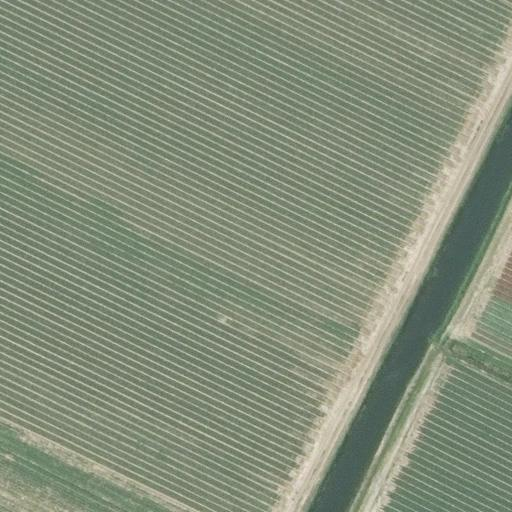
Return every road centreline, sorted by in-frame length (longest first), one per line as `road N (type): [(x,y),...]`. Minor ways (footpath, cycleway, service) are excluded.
road 1 (track): [(511,79),(294,511)]
road 2 (track): [(360,511),(511,212)]
